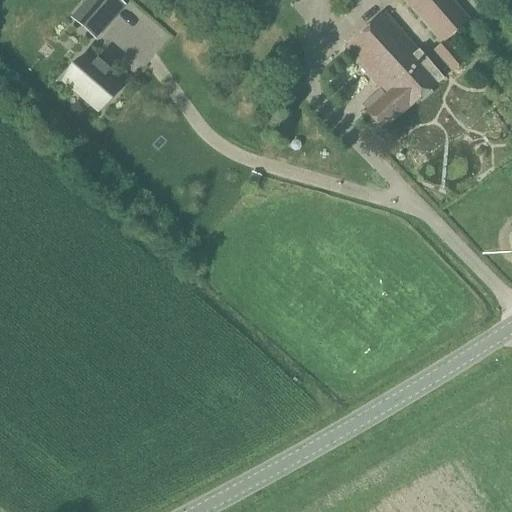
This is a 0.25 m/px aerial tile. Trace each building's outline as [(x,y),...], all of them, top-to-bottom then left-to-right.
[(89,0),(82,9),(104,28),(123,5),(117,0),(89,0)] [(446,42),(471,20),(452,0),(402,0),(440,44),(433,52),(453,73),(464,61),(446,42)] [(476,0),(459,0),(469,18),(482,11),(476,0)] [(386,95),(365,113),(382,132),(442,80),(385,14),(346,48),(386,95)] [(68,77),(64,82),(99,112),(103,107),(116,92),(120,87),(105,74),(108,71),(97,62),(95,65),(85,57),(81,61),(68,77)] [(264,141),(277,144),(283,119),(270,116),(264,141)]
